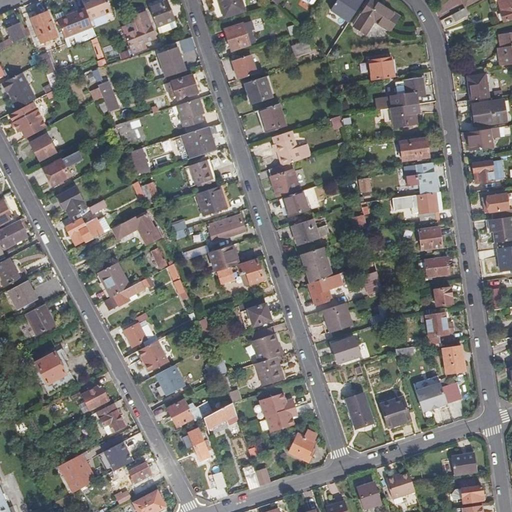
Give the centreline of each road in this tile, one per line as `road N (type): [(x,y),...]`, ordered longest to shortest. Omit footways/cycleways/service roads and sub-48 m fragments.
road 1 (residential): [(187,0),(345,469)]
road 2 (residential): [(492,420),(434,46),(425,19),(406,0)]
road 3 (residential): [(192,511),(0,149)]
road 4 (residential): [(345,469),(492,420)]
road 5 (residential): [(215,511),(345,469)]
